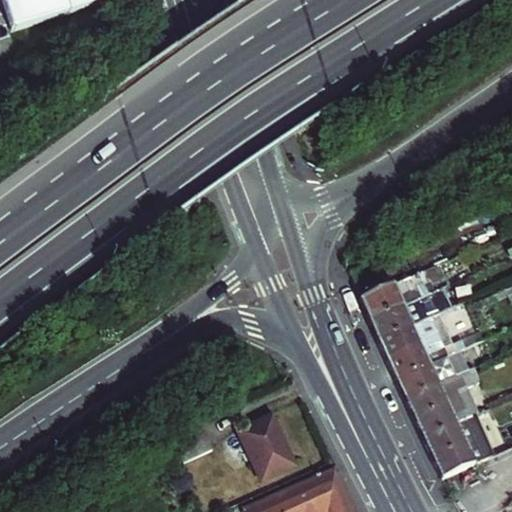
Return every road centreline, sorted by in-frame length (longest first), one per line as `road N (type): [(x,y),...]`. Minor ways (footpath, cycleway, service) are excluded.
road 1 (trunk): [(0,300),(431,0)]
road 2 (trunk): [(348,0),(0,243)]
road 3 (primary): [(279,196),(217,0)]
road 4 (trunk): [(350,193),(511,83)]
road 5 (primary): [(173,0),(232,183)]
road 6 (trunk): [(137,357),(185,331),(238,317),(298,343)]
road 7 (trunk): [(0,448),(137,357)]
road 8 (trunk): [(137,357),(258,252)]
road 9 (primary): [(352,426),(304,284)]
